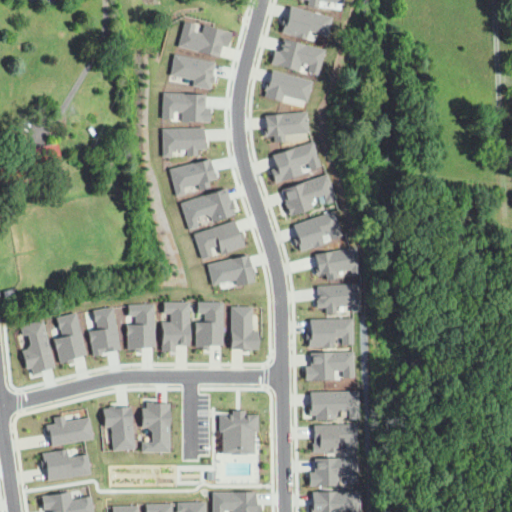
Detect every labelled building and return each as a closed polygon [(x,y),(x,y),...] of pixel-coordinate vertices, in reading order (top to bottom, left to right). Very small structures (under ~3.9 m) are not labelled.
[(307,0),(307,3),(341,8),(342,0),(307,0)] [(282,3),(328,11),(324,33),(303,30),(302,36),(277,32),(282,3)] [(177,44),(219,56),(223,42),(228,44),(232,30),(203,23),(201,31),(194,29),(195,23),(184,20),(177,44)] [(279,38),(324,47),(320,66),(299,61),(297,71),(262,64),(265,47),(276,50),(279,38)] [(167,50),(212,58),(207,88),(184,84),(186,75),(163,72),(167,50)] [(265,67),(313,79),(307,102),(282,95),(280,101),(258,95),(265,67)] [(157,89),(203,92),(202,104),(208,104),(207,118),(155,115),(157,89)] [(259,110),(307,107),(309,132),(283,134),(283,140),(267,141),(260,126),(259,110)] [(160,127),(203,126),(204,140),(206,140),(206,148),(196,148),(197,155),(186,155),(186,149),(171,149),(172,156),(161,156),(160,127)] [(268,148),(313,135),(322,166),(271,180),(266,162),(271,161),(268,148)] [(108,167),(94,150),(104,142),(118,159),(108,167)] [(0,182),(0,161),(4,161),(4,165),(21,163),(20,155),(28,154),(27,148),(57,144),(60,162),(31,166),(32,175),(24,176),(25,181),(6,184),(6,182),(0,182)] [(163,165),(205,154),(211,176),(178,184),(180,190),(170,193),(163,165)] [(275,184),(328,170),(338,204),(326,202),(324,193),(307,196),(316,209),(284,217),(275,184)] [(175,194),(220,179),(231,210),(208,218),(202,212),(183,219),(175,194)] [(290,222),(336,207),(344,233),(298,248),(290,222)] [(188,229),(228,217),(237,243),(214,250),(212,243),(203,246),(205,251),(195,254),(188,229)] [(310,251),(344,244),(349,268),(335,270),(337,278),(324,280),(323,273),(314,275),(310,251)] [(203,258),(241,247),(249,276),(229,282),(227,276),(209,281),(203,258)] [(313,283),(356,280),(357,308),(350,309),(350,303),(336,304),(336,310),(326,310),(327,305),(315,306),(313,283)] [(158,297),(185,296),(186,343),(158,343),(158,297)] [(190,296),(218,296),(218,343),(190,343),(190,296)] [(87,305),(110,300),(121,349),(92,355),(86,326),(91,320),(87,305)] [(123,303),(150,302),(152,346),(125,346),(123,303)] [(226,303),(248,303),(248,327),(254,328),(254,346),(225,346),(226,303)] [(55,318),(73,312),(86,355),(59,363),(50,334),(60,331),(55,318)] [(302,317),(350,314),(352,340),(303,343),(302,317)] [(22,325),(39,319),(54,365),(29,374),(30,356),(21,355),(15,337),(22,325)] [(304,348),(351,346),(352,376),(344,376),(343,368),(333,369),(333,378),(305,379),(305,373),(298,373),(298,359),(305,359),(304,348)] [(310,391),(357,389),(358,418),(348,418),(348,408),(339,409),(334,413),(334,418),(315,419),(315,414),(309,414),(309,405),(310,405),(310,391)] [(136,404),(146,404),(146,399),(172,399),(170,454),(133,453),(134,432),(145,432),(145,417),(136,413),(136,404)] [(99,407),(127,405),(130,448),(102,450),(99,407)] [(219,413),(229,413),(229,405),(241,405),(241,411),(259,412),(258,434),(252,433),(252,451),(218,450),(219,413)] [(44,421),(87,412),(93,437),(49,446),(44,421)] [(355,423),(356,449),(345,449),(345,442),(337,442),(337,451),(312,452),(312,442),(314,442),(314,424),(355,423)] [(40,452),(64,448),(64,453),(86,450),(89,472),(44,479),(40,452)] [(314,457),(356,456),(357,482),(346,482),(346,475),(337,475),(338,485),(309,485),(309,471),(315,471),(314,457)] [(36,491),(67,487),(69,497),(88,495),(90,511),(49,511),(48,505),(38,507),(36,491)] [(312,491),(360,489),(360,511),(350,511),(350,508),(341,509),(337,511),(310,511),(310,505),(312,505),(312,491)] [(432,502),(428,501),(420,499),(421,498),(411,496),(413,489),(422,491),(423,489),(434,492),(432,502)] [(212,511),(212,491),(256,491),(256,504),(261,504),(261,511),(232,511),(232,510),(223,510),(223,511),(212,511)] [(175,511),(176,499),(204,500),(203,511),(175,511)] [(141,511),(141,500),(169,500),(169,511),(141,511)] [(110,511),(110,504),(135,503),(135,511),(110,511)]
